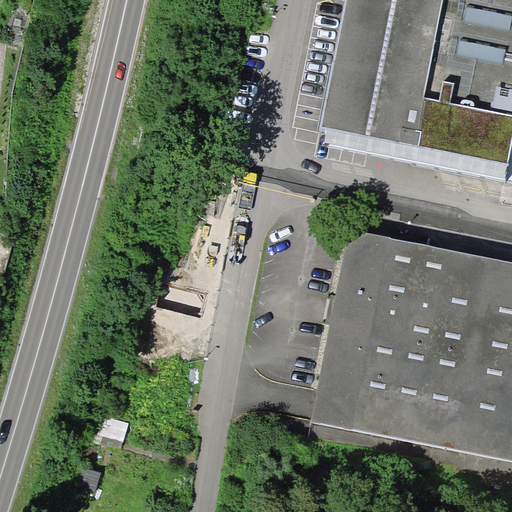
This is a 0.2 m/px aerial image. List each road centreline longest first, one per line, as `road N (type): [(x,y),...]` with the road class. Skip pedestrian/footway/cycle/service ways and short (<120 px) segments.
road 1 (trunk): [(123,0),(0,472)]
road 2 (residential): [(204,511),(263,159)]
road 3 (residential): [(511,207),(263,159)]
road 4 (residential): [(263,159),(295,0)]
